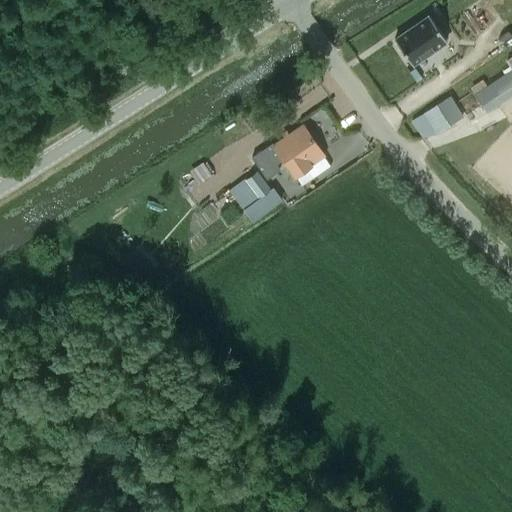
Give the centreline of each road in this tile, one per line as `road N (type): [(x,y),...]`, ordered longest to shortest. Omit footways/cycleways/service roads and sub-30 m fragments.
road 1 (unclassified): [(511,261),(404,156),(289,4)]
road 2 (unclassified): [(0,183),(289,4)]
